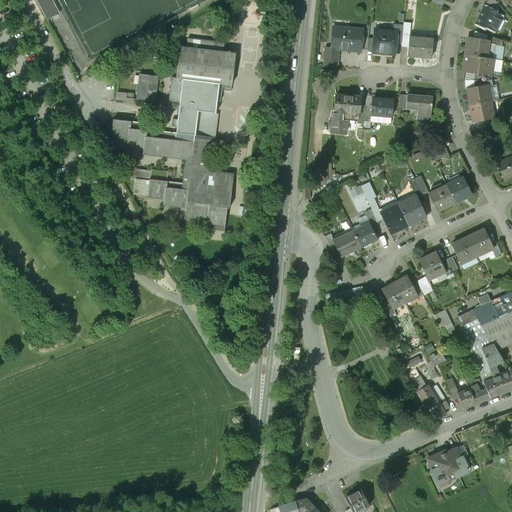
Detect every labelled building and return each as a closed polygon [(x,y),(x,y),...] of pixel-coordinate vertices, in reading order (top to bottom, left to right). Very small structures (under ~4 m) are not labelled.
[(60,14),(52,0),(36,0),(47,20),(60,14)] [(496,11),(500,7),(493,0),(487,0),(486,3),(496,11)] [(495,12),(483,7),(475,25),(484,28),(484,27),(496,32),(502,18),(494,14),(495,12)] [(401,43),(402,35),(403,25),(393,24),(392,31),(396,31),(395,42),(401,43)] [(362,30),(332,27),(331,48),(330,49),(338,50),(360,52),(362,30)] [(392,31),(374,29),(374,39),(373,51),(372,53),(394,55),(395,42),(396,31),(392,31)] [(408,47),(408,38),(409,38),(409,36),(402,35),(401,43),(401,47),(408,47)] [(502,47),(503,41),(487,36),(485,41),(485,43),(495,45),(495,46),(502,47)] [(433,40),(423,39),(423,40),(409,38),(408,38),(408,47),(407,56),(415,57),(422,58),(423,57),(431,58),(433,40)] [(167,109),(180,110),(177,134),(157,131),(157,125),(113,120),(110,138),(127,140),(126,147),(142,149),(142,155),(176,159),(177,151),(185,152),(181,184),(166,182),(167,172),(150,169),(150,171),(130,169),(129,179),(135,180),(133,194),(146,196),(146,197),(162,199),(161,205),(184,208),(183,219),(205,222),(205,229),(222,231),(225,208),(228,209),(232,174),(208,171),(214,114),(218,84),(231,86),(235,54),(222,52),(223,43),(187,39),(186,48),(180,47),(176,79),(171,78),(167,109)] [(485,41),(468,39),(465,55),(493,60),(495,46),(495,45),(485,43),(485,41)] [(338,50),(330,49),(331,48),(325,48),(323,66),(337,67),(338,50)] [(493,60),(465,55),(462,71),(474,73),(490,75),(490,74),(493,60)] [(157,77),(139,74),(136,100),(154,102),(157,77)] [(492,86),(491,80),(473,81),(474,89),(487,86),(487,87),(492,86)] [(474,89),(466,90),(469,106),(490,102),(487,87),(487,86),(474,89)] [(431,97),(407,95),(407,96),(399,95),(398,109),(419,111),(418,119),(429,120),(431,97)] [(360,98),(336,96),(334,113),(335,113),(334,120),(343,121),(344,114),(357,115),(358,115),(359,105),(360,98)] [(392,101),(372,99),(371,107),(371,116),(391,117),(392,101)] [(490,102),(469,106),(472,121),(483,119),(493,117),(490,102)] [(358,115),(357,115),(357,124),(363,125),(364,122),(365,106),(359,105),(358,115)] [(357,124),(357,115),(344,114),(343,121),(334,120),(335,113),(334,113),(332,113),(331,133),(346,135),(347,123),(357,124)] [(493,117),(483,119),(484,127),(501,121),(500,115),(493,117)] [(390,124),(391,117),(371,116),(370,123),(390,124)] [(440,139),(427,145),(430,151),(442,145),(440,139)] [(442,145),(430,151),(435,163),(448,157),(442,145)] [(511,157),(497,164),(503,179),(511,175),(511,157)] [(327,162),(314,163),(316,189),(328,180),(327,162)] [(420,176),(414,179),(421,194),(428,192),(420,176)] [(462,178),(446,186),(455,204),(470,196),(462,178)] [(414,179),(409,183),(415,196),(421,194),(414,179)] [(383,221),(379,213),(380,213),(373,199),(375,198),(368,182),(360,186),(371,210),(378,223),(383,221)] [(446,186),(428,194),(437,212),(455,204),(446,186)] [(415,196),(398,205),(408,226),(425,218),(415,196)] [(380,213),(379,213),(383,221),(390,235),(408,226),(398,205),(380,213)] [(370,227),(378,223),(371,210),(364,213),(369,223),(370,227)] [(369,223),(352,231),(361,248),(377,241),(370,227),(369,223)] [(484,230),(467,237),(476,255),(491,248),(488,241),(489,240),(484,230)] [(333,240),(332,240),(335,247),(341,258),(361,248),(352,231),(333,240)] [(335,247),(332,240),(333,240),(330,234),(324,237),(330,249),(335,247)] [(467,237),(451,245),(456,255),(460,263),(476,255),(467,237)] [(435,253),(419,261),(422,267),(421,268),(427,280),(444,272),(444,271),(440,263),(435,253)] [(446,260),(452,272),(462,267),(460,263),(456,255),(446,260)] [(440,263),(444,271),(444,272),(445,275),(452,272),(446,260),(440,263)] [(409,283),(406,277),(394,283),(404,303),(417,297),(409,283)] [(409,283),(417,297),(418,296),(419,297),(423,295),(414,280),(409,283)] [(404,303),(394,283),(382,290),(388,301),(392,310),(404,303)] [(363,288),(325,296),(328,308),(365,301),(363,288)] [(511,291),(472,311),(476,317),(481,326),(511,310),(511,291)] [(394,313),(392,310),(388,301),(383,304),(389,316),(394,313)] [(444,310),(434,315),(440,328),(450,323),(444,310)] [(511,310),(481,326),(490,340),(511,329),(511,310)] [(476,317),(472,311),(456,319),(460,327),(461,327),(469,322),(476,317)] [(476,317),(469,322),(493,379),(500,376),(495,365),(502,361),(496,350),(490,340),(481,326),(476,317)] [(493,379),(469,322),(461,327),(483,383),(490,380),(493,379)] [(511,329),(490,340),(496,350),(511,342),(511,329)] [(420,353),(406,360),(410,367),(424,360),(420,353)] [(428,357),(430,361),(433,367),(445,361),(440,353),(436,355),(435,353),(433,354),(428,357)] [(433,367),(430,361),(426,363),(429,368),(426,370),(431,380),(438,376),(433,367)] [(493,379),(490,380),(496,395),(511,388),(511,379),(509,372),(500,376),(493,379)] [(411,384),(413,387),(422,382),(419,377),(410,382),(411,384)] [(458,396),(456,391),(451,380),(445,382),(452,399),(458,396)] [(480,380),(466,385),(468,389),(475,404),(489,398),(486,389),(484,390),(480,380)] [(496,395),(490,380),(483,383),(486,389),(489,398),(496,395)] [(413,387),(416,392),(425,387),(422,382),(413,387)] [(437,403),(427,386),(425,387),(416,392),(427,409),(437,403)] [(468,389),(462,391),(461,389),(456,391),(458,396),(463,409),(475,404),(468,389)] [(445,415),(437,403),(427,409),(434,420),(445,415)] [(457,448),(446,453),(445,451),(427,459),(432,470),(430,471),(436,483),(446,479),(447,481),(466,472),(463,466),(466,464),(463,457),(461,458),(457,448)] [(360,490),(345,498),(351,509),(352,511),(359,511),(370,506),(360,490)] [(305,499),(294,503),(296,511),(313,511),(315,510),(305,499)] [(296,511),(294,503),(268,510),(269,511),(296,511)]
